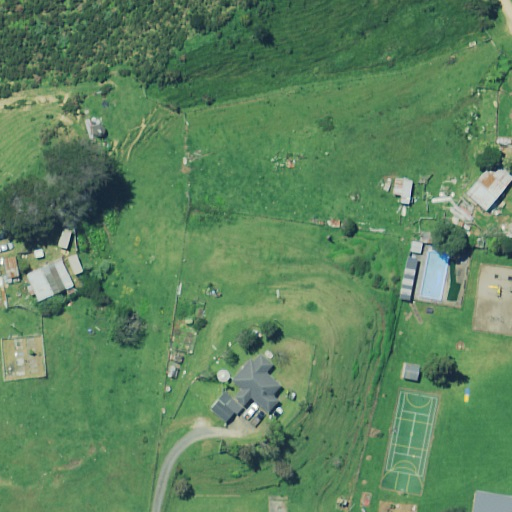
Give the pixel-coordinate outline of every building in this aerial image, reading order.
[(486,211),(511,177),(511,176),(493,161),(466,194),(486,211)] [(413,180),(395,178),(394,194),(402,195),(401,203),(411,204),(413,180)] [(75,229),(63,228),(58,247),(68,250),(75,229)] [(412,239),(410,252),(423,254),(425,242),(412,239)] [(77,254),(67,258),(75,275),(84,271),(77,254)] [(22,274),(15,255),(3,259),(9,279),(22,274)] [(61,258),(27,274),(39,302),(74,287),(61,258)] [(416,259),(407,258),(401,299),(410,300),(416,259)] [(226,426),(252,398),(270,414),(282,403),(274,397),(282,387),(267,374),(274,365),(260,354),(255,362),(251,359),(232,380),(244,389),(236,401),(224,392),(210,409),(226,426)] [(418,381),(420,365),(405,363),(402,379),(418,381)] [(511,511),(511,495),(475,491),(470,511),(511,511)]
